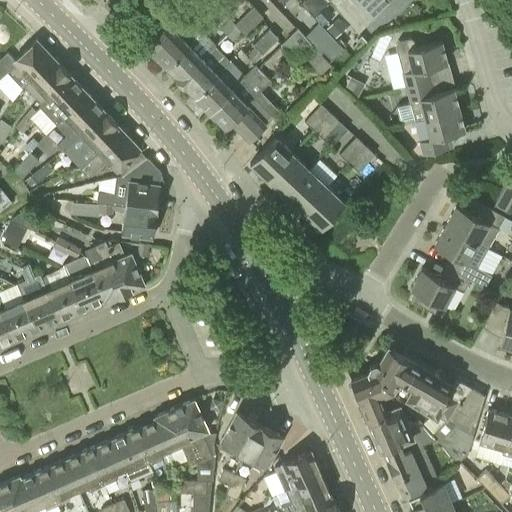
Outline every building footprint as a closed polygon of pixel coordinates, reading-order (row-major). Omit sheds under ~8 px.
[(136,33),(151,49),(186,15),(171,0),(156,0),(155,1),(161,7),(157,11),(158,12),(136,33)] [(219,0),(200,0),(198,2),(204,10),(214,1),(216,3),(219,0)] [(301,0),(321,21),(328,15),(314,0),(301,0)] [(351,24),(362,14),(347,0),(340,0),(334,6),(351,24)] [(382,7),(375,0),(362,0),(360,3),(372,16),(382,7)] [(234,23),(241,31),(244,34),(263,17),(253,6),(234,23)] [(151,49),(166,64),(200,30),(186,15),(151,49)] [(220,27),(225,32),(234,23),(229,18),(220,27)] [(323,28),(333,38),(341,29),(332,20),(323,28)] [(234,23),(225,32),(232,40),(241,31),(234,23)] [(342,47),(333,38),(323,28),(319,23),(305,37),(312,45),(313,46),(316,43),(331,58),(342,47)] [(459,43),(453,24),(442,27),(445,37),(448,36),(451,45),(459,43)] [(255,46),(261,53),(278,37),(269,28),(252,44),(255,46)] [(303,52),(312,45),(305,37),(297,28),(288,36),(303,52)] [(173,73),(179,80),(215,45),(200,30),(166,64),(174,72),(173,73)] [(296,58),(303,52),(288,36),(280,44),(295,60),(296,58)] [(32,78),(54,56),(36,38),(14,59),(6,50),(0,56),(0,76),(6,71),(21,86),(22,85),(23,86),(32,78)] [(405,86),(431,79),(427,67),(447,62),(441,40),(415,47),(414,40),(409,38),(397,41),(395,44),(397,51),(384,54),(392,87),(405,84),(405,86)] [(186,85),(194,93),(230,60),(215,45),(179,80),(185,86),(186,85)] [(312,45),(303,52),(296,58),(302,65),(308,59),(321,72),(329,63),(313,46),(312,45)] [(261,53),(255,46),(246,54),(253,61),(261,53)] [(49,95),(71,74),(54,56),(32,78),(23,86),(40,103),(38,105),(49,95)] [(194,93),(209,108),(245,75),(230,60),(194,93)] [(249,138),(268,120),(288,103),(277,92),(279,90),(255,65),(245,75),(209,108),(225,124),(230,119),(249,138)] [(56,123),(88,92),(71,74),(49,95),(38,105),(56,123)] [(356,97),(364,82),(350,75),(345,87),(356,97)] [(423,117),(459,108),(453,87),(434,92),(431,79),(405,86),(409,100),(412,110),(421,108),(423,117)] [(66,148),(80,135),(105,110),(88,92),(56,123),(66,134),(56,143),(62,150),(63,151),(66,148)] [(304,120),(314,129),(330,111),(321,102),(304,120)] [(23,116),(30,122),(38,112),(30,106),(23,116)] [(428,138),(420,140),(424,153),(448,147),(445,134),(464,129),(459,108),(423,117),(428,138)] [(80,135),(96,151),(97,152),(122,128),(105,110),(80,135)] [(330,111),(314,129),(323,137),(339,120),(330,111)] [(30,122),(23,116),(14,126),(18,129),(22,132),(23,131),(30,122)] [(0,140),(10,125),(0,118),(0,140)] [(87,175),(104,159),(120,174),(123,173),(146,156),(138,148),(140,146),(122,128),(97,152),(96,151),(82,165),(79,167),(80,167),(87,175)] [(28,135),(23,131),(22,132),(18,129),(15,133),(24,140),(28,135)] [(250,161),(267,178),(292,152),(274,135),(250,161)] [(339,152),(348,161),(365,144),(356,135),(339,152)] [(365,144),(348,161),(358,170),(374,153),(365,144)] [(22,176),(38,159),(29,151),(13,168),(22,176)] [(267,178),(285,194),(310,168),(292,152),(267,178)] [(123,204),(156,209),(160,183),(161,170),(147,155),(146,156),(123,173),(120,174),(115,175),(113,192),(98,190),(96,201),(123,204)] [(333,180),(341,171),(324,156),(317,165),(333,180)] [(285,194),(302,211),(327,184),(310,168),(285,194)] [(31,175),(36,181),(37,182),(45,176),(39,169),(31,175)] [(506,211),(511,199),(511,184),(506,182),(494,204),(506,211)] [(327,184),(302,211),(320,228),(345,201),(327,184)] [(35,198),(56,199),(57,190),(34,194),(35,198)] [(4,192),(0,194),(0,208),(11,200),(4,192)] [(71,213),(97,215),(98,203),(72,201),(71,213)] [(445,223),(488,246),(499,226),(498,226),(505,214),(481,201),(480,203),(481,203),(475,214),(456,203),(445,223)] [(123,204),(120,231),(153,235),(156,209),(123,204)] [(35,230),(41,217),(24,208),(11,218),(35,230)] [(26,228),(10,219),(0,238),(17,246),(26,228)] [(477,266),(488,246),(445,223),(434,243),(453,254),(448,264),(447,263),(446,265),(470,278),(477,266)] [(45,248),(48,236),(34,232),(31,244),(45,248)] [(53,245),(65,251),(69,242),(58,236),(53,245)] [(147,255),(149,242),(139,240),(137,253),(147,255)] [(106,299),(124,291),(111,260),(114,258),(108,245),(106,246),(104,241),(84,249),(88,259),(92,268),(106,299)] [(111,260),(124,291),(144,283),(130,250),(123,253),(118,241),(108,245),(114,258),(111,260)] [(69,242),(65,251),(75,256),(80,247),(69,242)] [(105,300),(106,299),(92,268),(88,259),(83,261),(87,269),(69,277),(82,307),(104,297),(105,300)] [(36,326),(59,317),(42,279),(39,272),(35,274),(29,260),(18,265),(25,280),(16,284),(18,287),(23,298),(36,326)] [(59,317),(82,307),(69,277),(68,277),(63,265),(45,273),(44,270),(39,272),(42,279),(59,317)] [(464,290),(470,278),(446,265),(445,266),(446,267),(441,277),(422,266),(411,287),(418,291),(413,299),(434,311),(439,302),(443,305),(454,285),(464,290)] [(0,306),(14,336),(36,326),(23,298),(18,287),(16,284),(0,290),(0,306)] [(499,342),(511,345),(511,306),(503,304),(496,300),(482,325),(483,326),(484,325),(501,335),(499,342)] [(0,342),(14,336),(0,306),(0,342)] [(370,363),(405,402),(407,398),(408,396),(414,385),(404,379),(414,361),(388,345),(380,360),(370,363)] [(452,383),(414,361),(404,379),(414,385),(408,396),(407,398),(448,420),(437,439),(456,461),(468,451),(485,394),(470,385),(456,377),(452,383)] [(400,404),(405,402),(370,363),(366,372),(351,378),(367,418),(400,404)] [(174,406),(187,437),(190,436),(200,458),(197,460),(196,461),(196,471),(195,480),(193,480),(193,492),(192,511),(207,511),(214,452),(211,453),(202,433),(208,430),(194,397),(174,406)] [(367,418),(370,424),(380,447),(412,435),(409,428),(410,427),(400,404),(367,418)] [(168,446),(169,447),(179,443),(188,464),(196,461),(197,460),(200,458),(190,436),(187,437),(174,406),(155,414),(169,446),(168,446)] [(502,450),(503,450),(511,419),(511,414),(488,407),(477,443),(502,450)] [(233,447),(243,452),(260,423),(237,410),(217,446),(230,452),(233,447)] [(153,468),(173,459),(173,457),(169,447),(168,446),(169,446),(155,414),(154,415),(155,418),(133,427),(143,449),(144,449),(147,455),(153,468)] [(511,455),(511,419),(503,450),(502,450),(501,453),(511,455)] [(408,495),(429,485),(437,478),(423,444),(437,438),(423,422),(410,427),(409,428),(412,435),(380,447),(380,448),(381,448),(403,497),(408,495)] [(250,463),(263,470),(283,435),(260,423),(243,452),(253,458),(250,463)] [(123,467),(128,479),(153,468),(147,455),(144,449),(143,449),(133,427),(111,437),(123,466),(122,466),(123,467)] [(113,471),(123,467),(122,466),(123,466),(111,437),(88,447),(104,483),(115,478),(116,478),(113,471)] [(90,488),(104,483),(88,447),(65,457),(78,487),(88,483),(90,488)] [(292,485),(321,473),(311,449),(273,465),(283,489),(291,486),(292,486),(292,485)] [(70,498),(67,491),(78,487),(65,457),(42,467),(58,503),(69,499),(70,498)] [(44,509),(58,503),(42,467),(21,477),(19,474),(18,474),(32,507),(42,503),(44,509)] [(217,479),(228,484),(234,473),(222,468),(217,479)] [(476,477),(485,486),(494,477),(485,468),(476,477)] [(234,473),(228,484),(225,493),(236,498),(245,477),(234,473)] [(284,511),(293,511),(294,511),(333,495),(332,494),(331,495),(321,473),(292,485),(292,486),(291,486),(295,497),(280,503),(284,511)] [(20,511),(21,511),(32,507),(18,474),(0,482),(0,483),(11,511),(20,511)] [(494,477),(485,486),(501,503),(510,494),(494,477)] [(413,511),(428,511),(451,502),(442,480),(439,482),(437,478),(429,485),(408,495),(412,504),(410,504),(413,511)] [(180,492),(193,492),(193,480),(180,479),(180,492)] [(11,511),(0,483),(0,511),(11,511)] [(155,487),(157,501),(158,510),(158,511),(175,511),(176,503),(175,498),(174,485),(155,487)] [(155,487),(142,488),(145,511),(146,511),(158,510),(155,487)] [(340,511),(333,495),(294,511),(340,511)] [(111,504),(114,511),(121,511),(127,509),(122,499),(111,504)] [(455,511),(451,502),(428,511),(455,511)]
